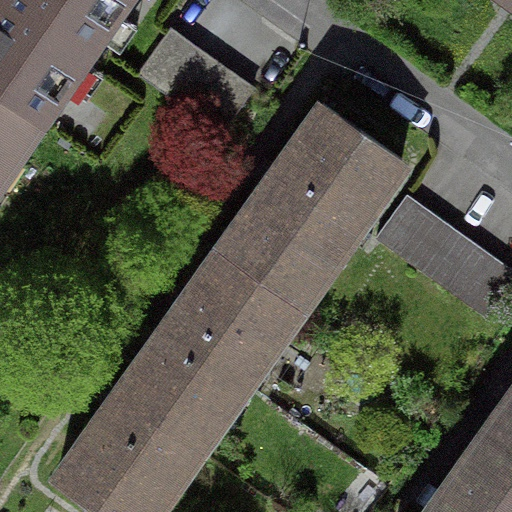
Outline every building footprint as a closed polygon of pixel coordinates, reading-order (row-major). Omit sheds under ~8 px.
[(0,0),(0,91),(38,118),(39,119),(122,0),(0,0)] [(0,172),(38,118),(0,91),(0,172)] [(402,158),(323,102),(219,247),(299,303),(402,158)] [(511,268),(407,194),(376,237),(485,315),(511,278),(511,268)] [(197,446),(299,303),(219,247),(117,390),(197,446)] [(109,511),(150,511),(197,446),(117,390),(57,475),(109,511)] [(511,392),(485,430),(511,449),(511,392)] [(511,511),(511,449),(485,430),(426,511),(511,511)]
